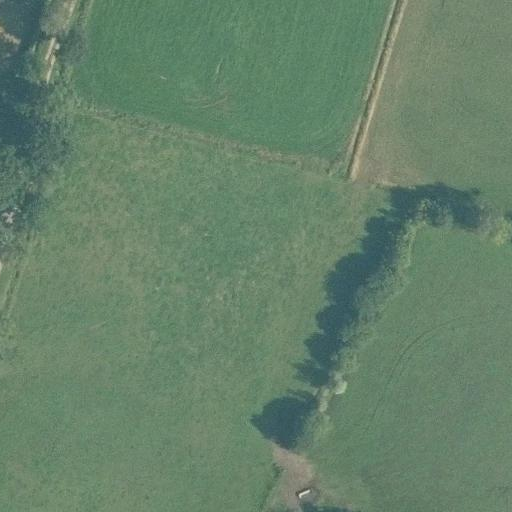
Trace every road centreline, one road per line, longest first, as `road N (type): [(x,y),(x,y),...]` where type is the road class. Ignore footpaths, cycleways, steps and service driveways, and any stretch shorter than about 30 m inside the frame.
road 1 (track): [(34,127),(71,0)]
road 2 (unclassified): [(0,243),(34,127)]
